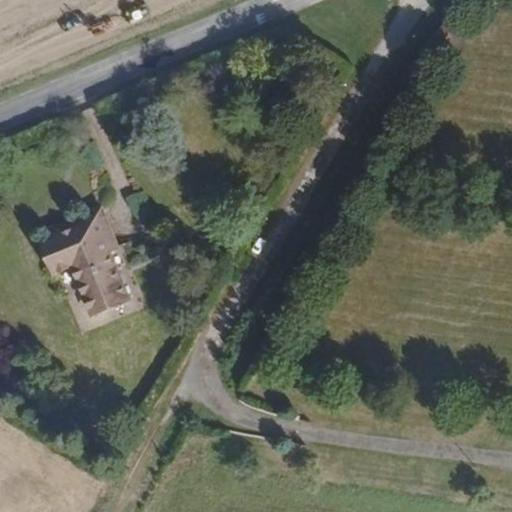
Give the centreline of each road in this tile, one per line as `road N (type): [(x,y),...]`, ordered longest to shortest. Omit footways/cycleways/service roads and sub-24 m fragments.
road 1 (unclassified): [(0,121),(286,0)]
road 2 (track): [(118,511),(199,381)]
